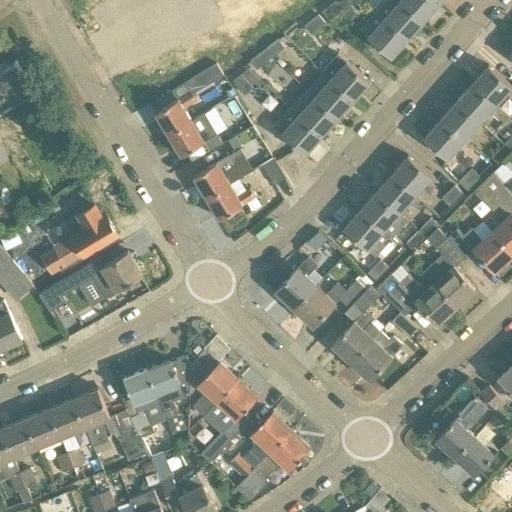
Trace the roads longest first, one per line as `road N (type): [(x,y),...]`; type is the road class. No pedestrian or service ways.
road 1 (residential): [(209,289),(299,217),(501,0)]
road 2 (residential): [(209,289),(35,0)]
road 3 (residential): [(0,391),(209,289)]
road 4 (residential): [(367,440),(209,289)]
road 5 (residential): [(367,440),(511,306)]
